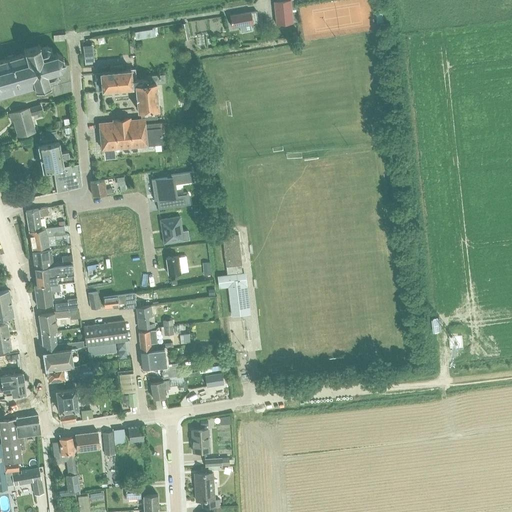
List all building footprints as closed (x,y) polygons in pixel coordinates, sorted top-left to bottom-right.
[(275,0),(276,1),(274,1),(276,24),(281,24),(293,22),(298,22),(295,0),(275,0)] [(252,30),(251,23),(259,22),(257,10),(230,14),(233,27),(241,25),(242,32),(252,30)] [(0,96),(6,94),(6,95),(7,95),(7,94),(15,92),(15,93),(17,92),(16,91),(17,91),(18,93),(24,91),(24,89),(25,89),(25,90),(26,89),(26,88),(35,86),(36,88),(35,88),(36,89),(37,91),(37,90),(40,99),(71,90),(69,64),(65,64),(66,63),(64,63),(63,57),(64,56),(63,55),(62,56),(57,53),(57,52),(56,52),(56,53),(52,54),(53,53),(54,53),(54,52),(53,52),(52,49),(53,48),(52,47),(51,48),(48,47),(49,46),(48,45),(48,47),(41,48),(41,47),(42,46),(41,45),(40,46),(40,44),(39,45),(39,46),(27,50),(26,48),(25,49),(25,50),(24,50),(25,51),(26,51),(26,53),(17,56),(17,55),(15,55),(16,56),(15,57),(14,55),(8,56),(8,58),(7,59),(7,57),(6,58),(6,59),(0,60),(0,96)] [(84,54),(85,63),(94,62),(94,53),(84,54)] [(137,81),(137,80),(136,69),(126,70),(125,65),(111,66),(112,72),(95,73),(97,91),(134,88),(133,86),(133,81),(137,81)] [(137,81),(133,81),(133,86),(136,86),(139,111),(157,110),(160,109),(157,84),(166,83),(165,74),(148,76),(148,79),(137,80),(137,81)] [(32,116),(44,113),(42,105),(10,114),(12,122),(15,121),(19,137),(36,133),(32,116)] [(146,119),(140,119),(131,120),(131,119),(114,120),(114,122),(100,123),(103,149),(168,143),(166,123),(161,123),(146,125),(146,120),(146,119)] [(56,130),(46,132),(47,139),(57,137),(56,130)] [(58,193),(82,187),(80,165),(64,167),(62,158),(70,157),(69,151),(61,152),(60,143),(40,146),(44,171),(54,170),(58,193)] [(159,178),(151,180),(152,181),(153,180),(154,180),(155,190),(157,199),(154,200),(155,201),(156,200),(157,200),(157,205),(158,209),(174,206),(183,205),(191,204),(190,199),(189,194),(185,194),(178,196),(175,196),(175,193),(173,184),(176,184),(186,182),(194,181),(192,171),(180,173),(171,174),(171,176),(159,178)] [(124,177),(116,178),(117,185),(125,184),(124,177)] [(37,184),(36,180),(33,179),(29,180),(28,182),(29,186),(31,187),(32,192),(34,192),(36,191),(35,187),(37,184)] [(104,179),(90,182),(93,195),(111,192),(111,189),(106,190),(104,179)] [(29,231),(42,229),(40,216),(42,216),(42,217),(49,216),(47,207),(26,211),(29,231)] [(96,216),(121,213),(120,207),(96,209),(96,216)] [(180,216),(160,219),(164,243),(189,239),(188,230),(182,231),(180,216)] [(64,226),(42,229),(29,231),(33,249),(50,246),(48,237),(65,234),(64,226)] [(226,266),(227,275),(218,276),(219,287),(229,285),(233,315),(248,313),(243,273),(242,264),(238,233),(222,235),(226,266)] [(46,251),(33,252),(34,260),(34,261),(35,268),(50,267),(49,259),(50,259),(50,255),(49,250),(46,251)] [(72,256),(62,257),(63,265),(73,264),(72,256)] [(166,258),(169,275),(181,273),(178,256),(166,258)] [(63,265),(50,267),(35,268),(37,285),(34,285),(34,286),(50,284),(75,282),(73,264),(63,265)] [(50,284),(34,286),(36,297),(37,306),(53,304),(52,297),(55,296),(54,291),(51,292),(50,284)] [(0,318),(13,316),(14,316),(9,290),(0,291),(0,318)] [(98,293),(89,294),(92,309),(101,308),(98,293)] [(127,309),(136,307),(135,294),(104,298),(105,308),(119,306),(119,304),(126,303),(127,309)] [(55,304),(56,311),(79,309),(78,309),(77,298),(68,299),(68,302),(55,304)] [(142,307),(136,308),(139,328),(154,326),(153,315),(157,314),(157,308),(151,308),(151,306),(142,307)] [(54,313),(39,315),(40,321),(41,333),(56,331),(57,331),(56,318),(57,317),(57,318),(71,317),(71,319),(79,318),(80,318),(79,309),(69,310),(56,311),(54,311),(54,313)] [(127,340),(124,320),(84,326),(86,346),(127,340)] [(0,336),(10,335),(7,321),(0,322),(0,336)] [(173,326),(164,327),(165,335),(174,334),(173,326)] [(156,330),(139,333),(141,351),(152,349),(151,344),(158,343),(156,330)] [(57,344),(56,331),(41,333),(44,352),(58,350),(71,349),(84,347),(83,341),(57,344)] [(0,350),(12,348),(10,335),(0,336),(0,350)] [(115,343),(87,347),(89,356),(116,352),(115,343)] [(71,349),(58,350),(44,352),(46,369),(67,367),(74,366),(71,349)] [(164,350),(141,353),(143,368),(166,365),(164,350)] [(169,364),(162,372),(163,378),(169,378),(169,379),(184,377),(184,376),(180,376),(178,363),(171,364),(169,364)] [(67,367),(46,369),(47,376),(48,376),(49,380),(57,379),(57,382),(69,380),(68,372),(67,367)] [(135,392),(133,372),(119,373),(122,393),(135,392)] [(222,372),(205,375),(207,387),(224,384),(222,372)] [(23,373),(0,376),(0,391),(12,390),(12,396),(26,394),(23,373)] [(185,386),(184,377),(169,379),(169,380),(151,383),(153,399),(165,397),(165,389),(170,389),(170,386),(177,385),(178,388),(185,387),(185,386)] [(77,387),(56,390),(59,411),(60,411),(61,415),(62,423),(70,421),(75,421),(74,410),(79,409),(78,402),(79,402),(78,396),(77,387)] [(209,391),(200,393),(201,399),(210,398),(209,391)] [(135,393),(129,393),(130,407),(137,406),(136,397),(135,393)] [(92,410),(81,411),(82,419),(93,418),(92,410)] [(0,419),(0,432),(0,435),(2,443),(6,472),(11,471),(12,471),(19,470),(18,461),(22,460),(21,456),(20,449),(25,449),(23,433),(40,431),(40,428),(38,414),(30,415),(24,416),(16,417),(0,419)] [(145,446),(142,426),(128,428),(130,441),(139,440),(140,447),(145,446)] [(115,445),(126,444),(124,428),(113,430),(115,445)] [(208,429),(192,430),(193,452),(209,451),(208,429)] [(75,436),(72,436),(73,446),(76,446),(77,451),(100,448),(98,431),(88,433),(85,433),(75,434),(75,436)] [(113,431),(104,432),(106,455),(115,454),(113,431)] [(61,453),(53,454),(54,463),(66,461),(68,475),(67,475),(69,489),(58,490),(59,496),(78,493),(77,491),(80,490),(78,474),(76,474),(73,452),(74,452),(72,436),(59,438),(60,441),(61,453)] [(222,458),(205,459),(205,466),(208,466),(218,466),(230,465),(229,458),(222,458)] [(11,471),(6,472),(8,486),(14,484),(33,481),(35,495),(44,493),(41,479),(39,467),(21,470),(22,473),(19,473),(19,471),(12,472),(12,471),(11,471)] [(213,507),(220,507),(219,499),(215,500),(213,472),(195,474),(196,501),(203,501),(203,508),(213,507)] [(144,510),(158,509),(158,494),(145,495),(145,489),(126,490),(126,499),(144,498),(144,510)] [(89,511),(87,496),(77,497),(78,511),(89,511)]
